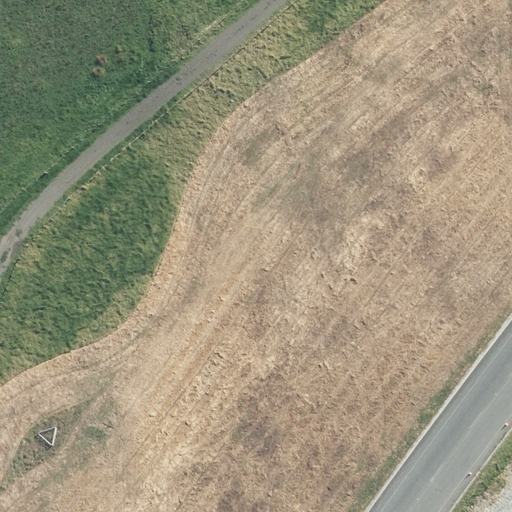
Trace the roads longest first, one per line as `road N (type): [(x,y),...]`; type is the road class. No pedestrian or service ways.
road 1 (track): [(0,260),(10,229),(267,0)]
road 2 (trunk): [(343,511),(511,286)]
road 3 (unclassified): [(396,511),(511,357)]
road 4 (trunk): [(511,378),(409,511)]
